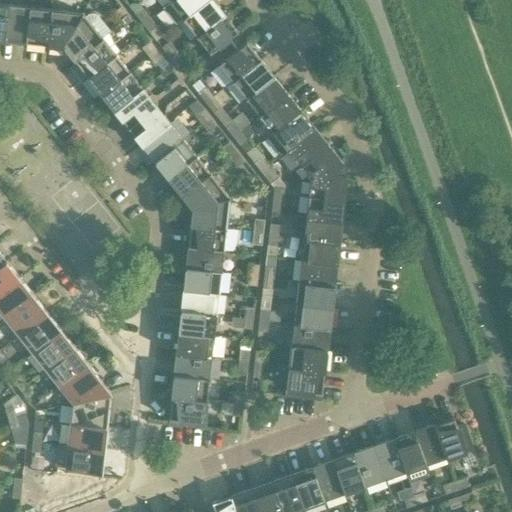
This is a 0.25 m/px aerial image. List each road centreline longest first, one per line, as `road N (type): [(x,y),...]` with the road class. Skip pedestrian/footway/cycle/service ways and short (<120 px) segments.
road 1 (residential): [(349,417),(374,206),(347,115),(253,0)]
road 2 (unclassified): [(511,394),(372,0)]
road 3 (residential): [(148,323),(160,220),(44,75),(0,70)]
road 4 (residential): [(129,494),(349,417)]
road 5 (residential): [(0,201),(105,335)]
